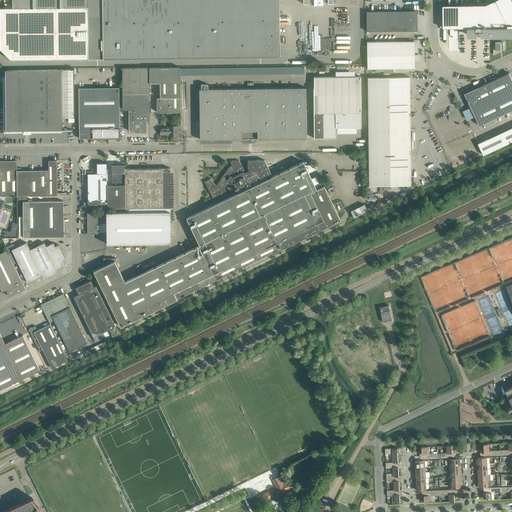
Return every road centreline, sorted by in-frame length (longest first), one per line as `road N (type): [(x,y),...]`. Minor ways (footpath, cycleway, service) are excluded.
road 1 (secondary): [(477,236),(3,464)]
road 2 (unknown): [(316,145),(344,191),(344,215),(237,272),(123,322),(110,314),(88,252)]
road 3 (residential): [(381,511),(380,432),(511,367)]
road 4 (unclassified): [(0,311),(75,273),(75,150)]
road 5 (unknown): [(88,252),(145,252),(176,237),(178,148)]
road 6 (unclassified): [(511,57),(480,72),(445,61),(435,49),(432,0)]
